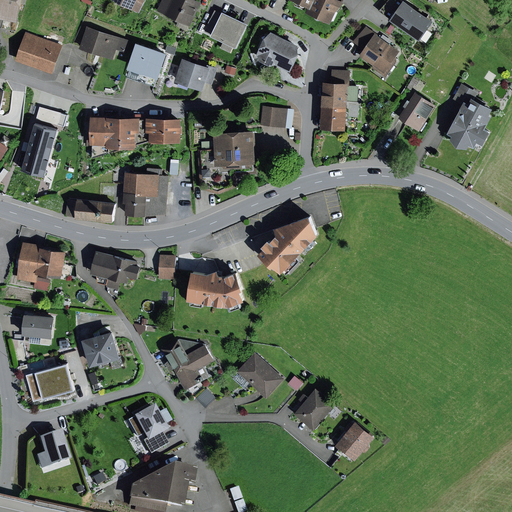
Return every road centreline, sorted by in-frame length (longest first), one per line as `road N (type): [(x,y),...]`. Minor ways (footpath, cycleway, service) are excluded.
road 1 (primary): [(310,184),(150,240),(83,234),(0,209)]
road 2 (residential): [(0,73),(112,103),(211,105),(253,85),(306,106)]
road 3 (primary): [(511,231),(409,178),(310,184)]
road 4 (residential): [(233,0),(309,36),(319,50),(306,106)]
road 5 (residential): [(158,379),(10,419)]
